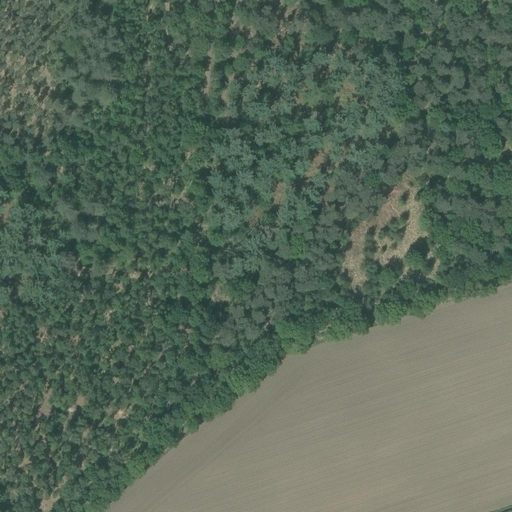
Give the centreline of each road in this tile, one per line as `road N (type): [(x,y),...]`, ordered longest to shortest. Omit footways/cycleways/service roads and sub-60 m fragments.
road 1 (track): [(511,276),(278,350),(78,511)]
road 2 (track): [(174,432),(213,0)]
